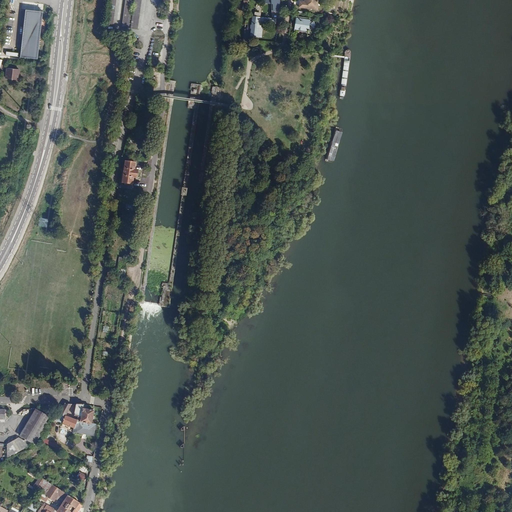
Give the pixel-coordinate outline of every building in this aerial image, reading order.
[(115,0),(109,0),(106,25),(113,26),(115,0)] [(132,0),(125,0),(122,27),(129,28),(132,0)] [(141,0),(134,0),(131,28),(138,29),(141,0)] [(273,11),(280,11),(280,0),(264,0),(264,3),(272,3),(273,11)] [(304,0),(304,2),(299,1),(299,9),(317,11),(317,0),(304,0)] [(37,61),(43,14),(26,12),(20,59),(37,61)] [(263,23),(263,18),(253,17),(251,37),(261,38),(263,23)] [(313,34),(313,29),(318,26),(314,21),(314,22),(309,21),(310,19),(296,17),(294,30),(313,34)] [(345,96),(351,51),(350,49),(349,48),(346,48),(344,50),(343,56),(339,95),(340,97),(343,97),(345,96)] [(18,80),(19,69),(6,68),(5,79),(18,80)] [(341,131),(334,129),(331,142),(325,158),(332,160),(341,131)] [(137,170),(134,170),(135,162),(125,161),(122,183),(132,184),(133,177),(136,177),(137,170)] [(127,258),(120,257),(116,279),(124,280),(126,269),(125,269),(127,258)] [(55,420),(72,426),(72,430),(92,434),(94,424),(90,423),(93,410),(83,408),(84,404),(83,404),(76,404),(73,416),(78,417),(77,421),(65,416),(71,404),(64,404),(55,420)] [(48,416),(35,408),(19,436),(32,443),(40,430),(48,416)] [(18,437),(7,444),(7,458),(31,445),(18,437)] [(44,438),(42,442),(59,450),(61,445),(44,438)] [(55,486),(43,477),(36,487),(45,494),(45,495),(48,497),(55,486)] [(79,502),(55,486),(48,497),(53,500),(56,497),(61,501),(61,503),(62,503),(57,511),(59,511),(76,511),(81,506),(78,504),(79,502)] [(31,503),(29,508),(36,511),(38,507),(31,503)]
